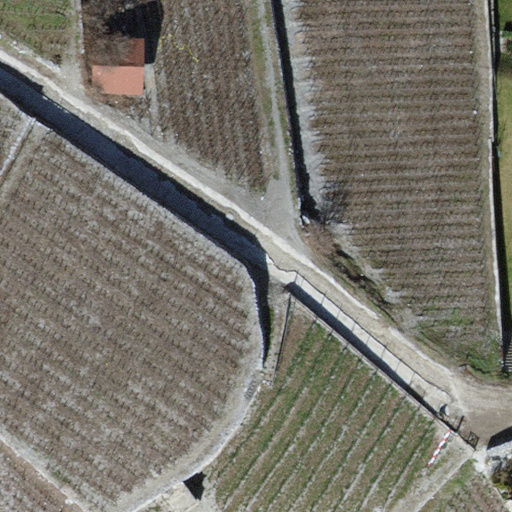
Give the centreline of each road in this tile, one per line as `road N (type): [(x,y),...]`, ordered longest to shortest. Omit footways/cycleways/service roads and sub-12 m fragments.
road 1 (track): [(511,423),(440,399),(0,73)]
road 2 (track): [(288,287),(255,0)]
